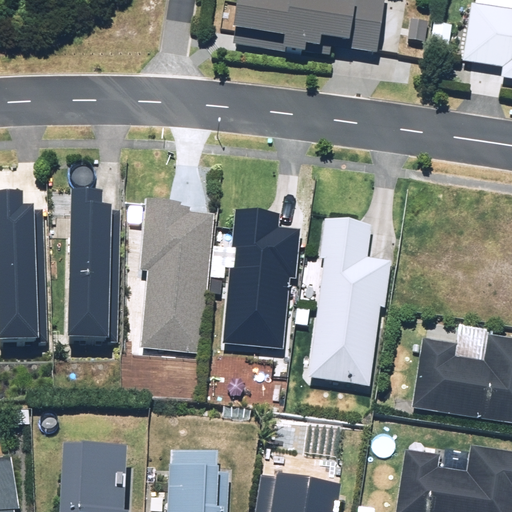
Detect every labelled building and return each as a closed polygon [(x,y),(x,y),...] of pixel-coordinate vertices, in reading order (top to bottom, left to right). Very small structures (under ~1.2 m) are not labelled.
[(239,0),(235,50),(263,52),(263,46),(285,48),(284,64),(306,65),(307,57),(320,58),(321,54),(401,60),(405,0),(239,0)] [(511,13),(469,10),(465,69),(502,72),(501,87),(511,87),(511,13)] [(68,340),(118,341),(121,209),(110,208),(110,202),(101,202),(102,189),(72,188),(68,340)] [(0,342),(49,340),(44,209),(33,210),(33,203),(23,203),(22,189),(0,189),(0,342)] [(141,346),(199,353),(216,213),(191,210),(192,205),(182,204),(182,202),(149,198),(141,269),(150,270),(141,346)] [(280,222),(234,219),(226,350),(285,354),(289,286),(297,286),(300,237),(279,236),(280,222)] [(373,395),(391,266),(367,263),(372,230),(325,223),(320,263),(308,261),(298,327),(316,330),(308,386),(373,395)] [(419,346),(410,411),(511,424),(511,347),(487,344),(484,368),(454,364),(456,351),(419,346)] [(405,457),(396,511),(511,511),(511,460),(470,454),(466,480),(436,475),(438,462),(405,457)] [(170,511),(215,511),(218,458),(173,457),(170,511)] [(125,511),(127,462),(62,460),(60,511),(125,511)] [(0,511),(20,511),(13,473),(0,475),(0,511)] [(311,511),(316,488),(259,478),(252,511),(311,511)]
